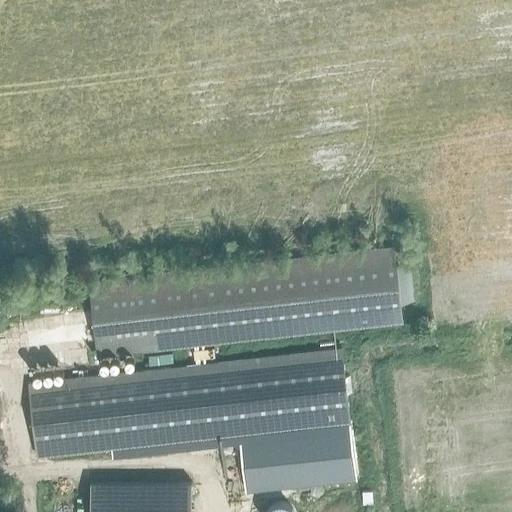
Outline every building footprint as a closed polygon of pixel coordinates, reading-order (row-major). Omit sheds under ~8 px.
[(396,265),(394,243),(88,278),(97,355),(403,320),(401,301),(415,299),(411,263),(396,265)] [(352,421),(344,345),(27,380),(35,455),(241,432),(352,421)] [(352,421),(241,432),(247,493),(358,482),(352,421)] [(109,455),(78,458),(79,469),(110,466),(109,455)] [(191,511),(191,481),(91,482),(90,511),(191,511)] [(277,501),(274,511),(298,511),(300,506),(277,501)]
